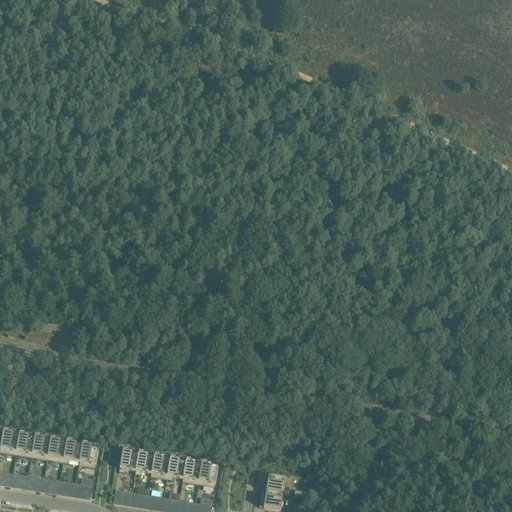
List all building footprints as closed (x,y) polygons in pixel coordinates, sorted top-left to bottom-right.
[(0,455),(15,458),(19,437),(3,435),(0,450),(0,455)] [(19,437),(15,458),(31,461),(35,440),(19,437)] [(35,440),(31,461),(47,463),(51,442),(35,440)] [(51,442),(47,463),(63,466),(66,445),(51,442)] [(66,445),(63,466),(68,467),(69,463),(79,464),(82,447),(66,445)] [(79,464),(78,468),(95,471),(96,467),(98,450),(82,447),(79,464)] [(119,471),(119,475),(124,476),(125,472),(135,473),(138,456),(122,454),(119,471)] [(135,473),(134,477),(140,478),(141,474),(151,476),(154,459),(138,456),(135,473)] [(151,476),(150,480),(166,482),(170,462),(154,459),(151,476)] [(170,462),(166,482),(172,483),(172,479),(182,481),(183,481),(186,464),(170,462)] [(182,481),(182,485),(198,487),(201,467),(186,464),(183,481),(182,481)] [(201,467),(198,487),(214,490),(215,486),(218,469),(201,467)] [(264,477),(262,493),(283,496),(285,480),(268,477),(268,478),(264,477)] [(82,481),(80,491),(91,493),(93,483),(82,481)] [(262,493),(259,509),(263,510),(274,511),(280,511),(283,497),(283,496),(262,493)]
